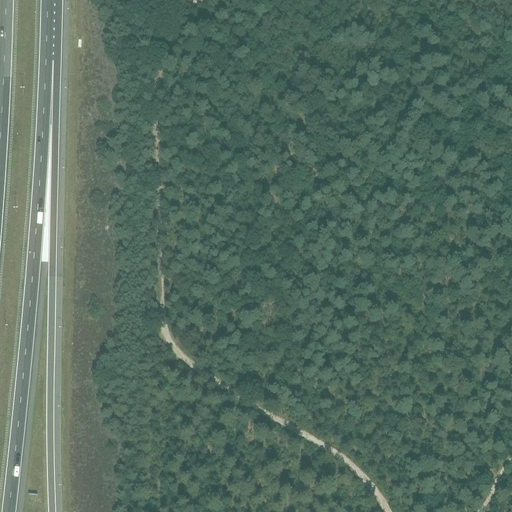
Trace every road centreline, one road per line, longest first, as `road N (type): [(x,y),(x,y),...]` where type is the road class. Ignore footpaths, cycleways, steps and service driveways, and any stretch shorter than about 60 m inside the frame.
road 1 (track): [(388,511),(341,457),(204,377),(162,324),(156,86),(174,18),(195,0)]
road 2 (motorway): [(8,511),(45,59)]
road 3 (motorway): [(55,511),(54,125),(45,59)]
road 4 (motorway): [(5,0),(0,135)]
